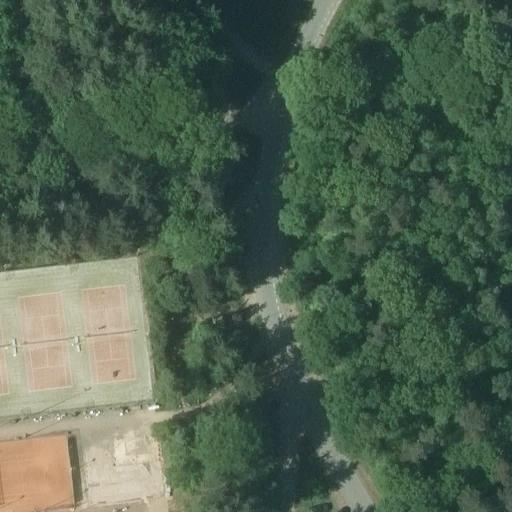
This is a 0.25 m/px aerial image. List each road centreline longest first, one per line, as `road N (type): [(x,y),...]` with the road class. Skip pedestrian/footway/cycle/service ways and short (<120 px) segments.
road 1 (unclassified): [(364,511),(293,376),(264,270),(262,222),(277,131),(329,0)]
road 2 (track): [(51,135),(511,71)]
